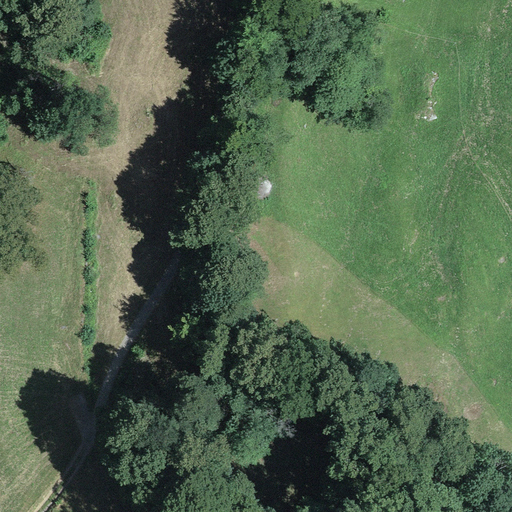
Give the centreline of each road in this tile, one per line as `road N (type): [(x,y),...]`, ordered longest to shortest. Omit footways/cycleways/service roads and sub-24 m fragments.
road 1 (track): [(182,251),(105,383),(99,428),(35,511)]
road 2 (track): [(260,0),(182,251)]
